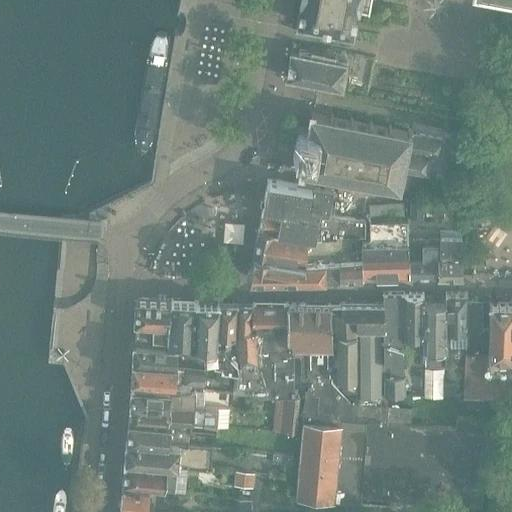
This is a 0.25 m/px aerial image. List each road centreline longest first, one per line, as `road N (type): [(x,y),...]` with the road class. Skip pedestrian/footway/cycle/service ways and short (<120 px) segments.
road 1 (unclassified): [(123,241),(148,209),(235,146),(249,117),(271,0)]
road 2 (residential): [(123,241),(104,511)]
road 3 (unclassified): [(0,221),(107,231),(123,241)]
